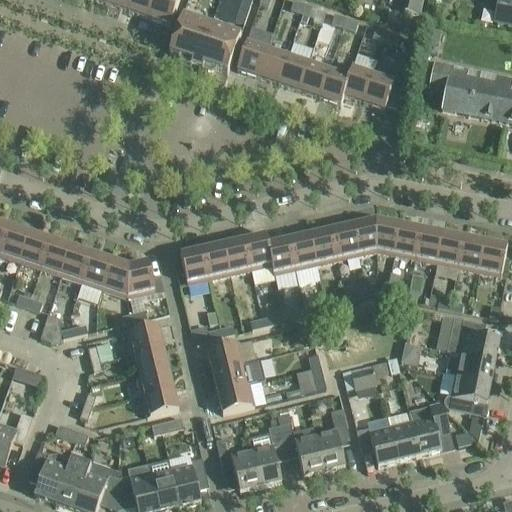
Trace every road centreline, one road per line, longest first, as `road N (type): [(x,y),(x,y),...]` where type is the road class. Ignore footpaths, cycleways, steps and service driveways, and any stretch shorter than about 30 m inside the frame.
road 1 (residential): [(156,229),(371,184),(511,211)]
road 2 (residential): [(223,511),(156,229)]
road 3 (residential): [(375,511),(481,473),(505,448),(511,418)]
road 4 (residential): [(0,179),(156,229)]
